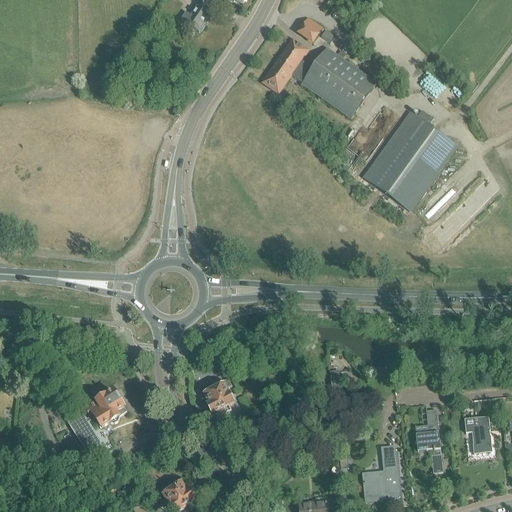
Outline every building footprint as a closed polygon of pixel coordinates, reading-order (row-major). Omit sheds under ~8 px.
[(182,22),(199,33),(212,14),(198,4),(191,17),(186,13),(182,22)] [(319,36),(304,25),(298,34),(313,45),(319,36)] [(329,44),(334,37),(325,32),(321,38),(329,44)] [(293,41),(263,84),(278,95),(291,77),(303,85),(302,86),(351,121),(377,85),(327,49),(316,65),(306,58),(309,53),(293,41)] [(410,117),(390,146),(370,172),(364,181),(409,213),(457,147),(436,132),(429,127),(434,120),(422,112),(417,118),(412,115),(410,117)] [(339,373),(330,374),(331,389),(341,388),(339,373)] [(215,416),(217,420),(231,413),(229,409),(234,406),(226,391),(232,388),(229,381),(223,384),(224,386),(204,397),(209,406),(207,407),(213,417),(215,416)] [(80,441),(86,450),(88,453),(90,452),(100,446),(101,445),(93,433),(92,428),(88,424),(96,419),(102,429),(110,424),(114,425),(118,423),(120,418),(119,418),(127,413),(125,410),(124,409),(120,402),(114,393),(105,398),(96,404),(89,408),(86,410),(90,416),(91,418),(86,421),(85,418),(82,415),(81,414),(69,421),(68,422),(69,424),(70,427),(73,430),(74,433),(76,437),(80,441)] [(428,436),(416,437),(418,454),(431,453),(433,476),(443,475),(439,435),(438,427),(437,412),(426,413),(427,426),(428,427),(428,436)] [(489,420),(465,422),(467,436),(474,435),(475,447),(474,447),(475,457),(492,455),(489,420)] [(363,476),(366,504),(382,503),(382,499),(387,496),(392,503),(400,498),(399,494),(394,450),(382,451),(385,474),(363,476)] [(320,465),(325,461),(321,456),(316,460),(320,465)] [(164,497),(158,501),(162,506),(167,502),(169,505),(173,511),(179,511),(187,507),(191,511),(197,506),(194,502),(195,501),(190,493),(188,494),(181,485),(164,497)] [(110,498),(117,493),(113,487),(106,492),(110,498)] [(334,511),(334,504),(326,504),(326,500),(315,501),(316,505),(299,506),(299,511),(334,511)]
